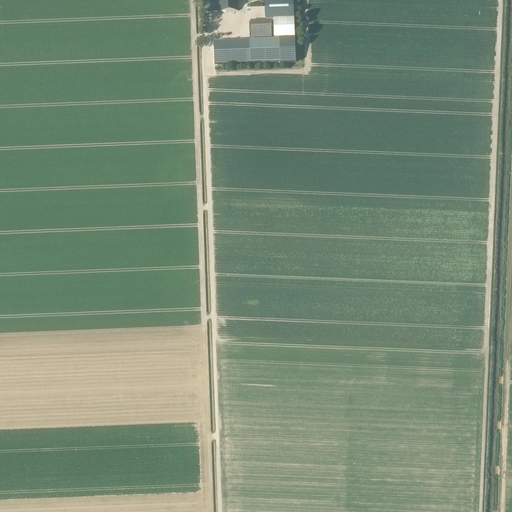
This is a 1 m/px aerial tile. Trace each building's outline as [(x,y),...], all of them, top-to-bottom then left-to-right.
[(203,0),(204,13),(218,12),(217,0),(219,0),(220,12),(238,11),(237,0),(203,0)] [(274,20),(295,19),(293,0),(273,0),(266,0),(267,20),(274,20)] [(272,38),(271,26),(274,26),(274,39),(279,38),(295,38),(295,19),(274,20),(251,21),(251,38),(272,38)] [(274,39),(250,40),(251,64),(296,62),(295,38),(279,38),(274,39)] [(250,40),(214,42),(215,65),(251,64),(250,40)]
